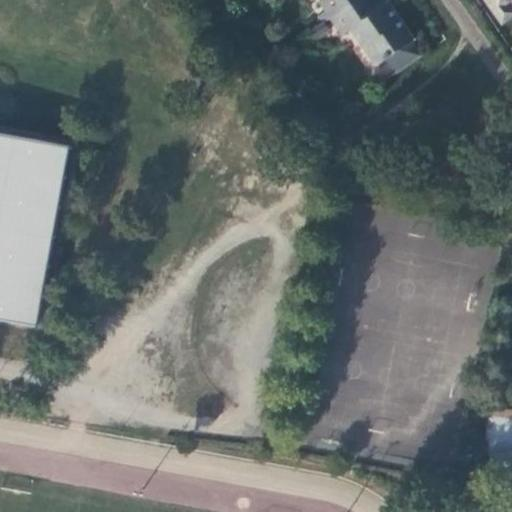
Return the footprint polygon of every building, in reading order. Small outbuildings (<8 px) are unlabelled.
[(384,16),(373,0),(366,0),(328,26),(318,33),(324,41),(334,34),(341,45),(355,36),(364,50),(361,52),(362,58),(375,77),(385,70),(394,84),(420,66),(411,53),(414,51),(388,13),(384,16)] [(323,0),(328,6),(319,12),(328,26),(366,0),(323,0)] [(511,0),(473,0),(502,36),(511,28),(511,16),(508,12),(511,8),(511,0)] [(68,153),(0,141),(0,324),(39,330),(68,153)] [(511,419),(491,416),(480,476),(511,482),(511,419)]
